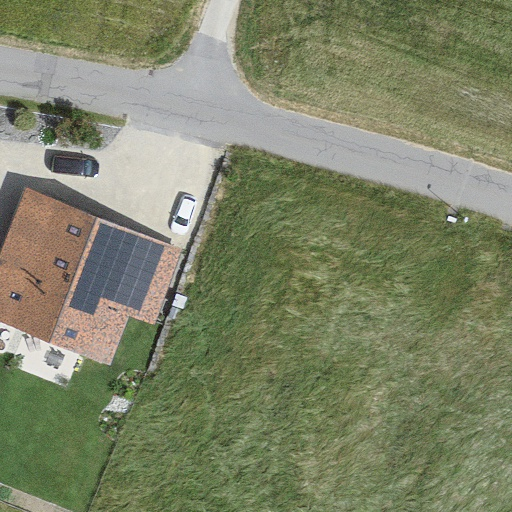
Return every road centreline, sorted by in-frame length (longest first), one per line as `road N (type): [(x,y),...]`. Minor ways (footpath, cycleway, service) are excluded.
road 1 (unclassified): [(511,219),(207,116)]
road 2 (unclassified): [(0,72),(207,116)]
road 3 (track): [(251,0),(207,116)]
